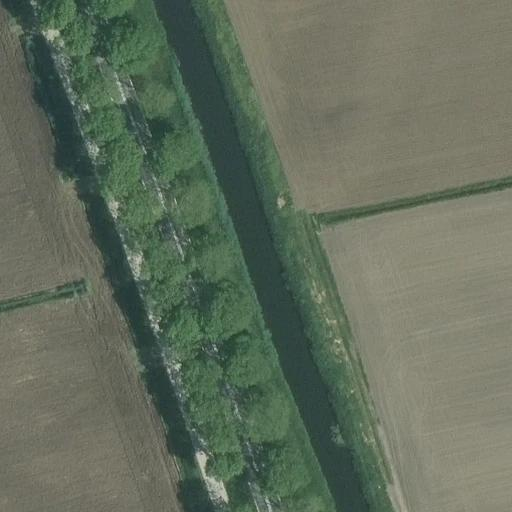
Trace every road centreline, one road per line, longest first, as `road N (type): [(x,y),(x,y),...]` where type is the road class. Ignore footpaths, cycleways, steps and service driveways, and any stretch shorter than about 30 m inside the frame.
road 1 (unclassified): [(223,511),(37,0)]
road 2 (tertiary): [(269,511),(86,0)]
